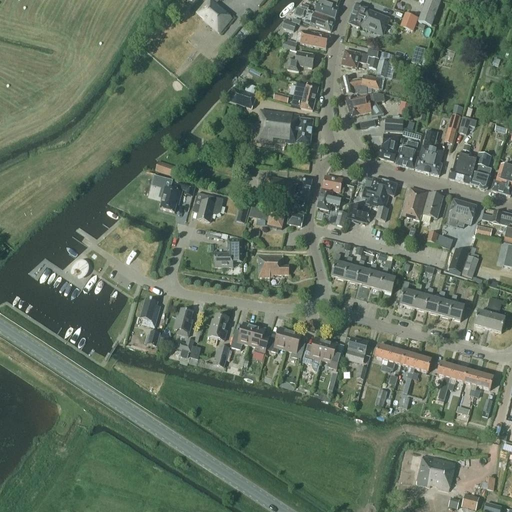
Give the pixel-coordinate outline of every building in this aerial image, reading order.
[(208,0),(196,14),(204,21),(203,22),(219,35),(230,21),(214,8),(219,1),(220,2),(221,0),(210,0),(210,2),(208,0)] [(440,3),(431,0),(425,0),(417,24),(431,29),(440,3)] [(478,0),(476,6),(496,12),(499,0),(478,0)] [(339,9),(319,2),(315,12),(336,19),(339,9)] [(368,11),(356,6),(348,26),(361,31),(361,30),(383,38),(390,20),(367,12),(368,11)] [(297,9),(295,16),(302,19),(304,18),(306,13),(297,9)] [(308,12),(303,24),(329,34),(331,34),(335,21),(333,21),(308,12)] [(418,19),(406,15),(401,28),(413,33),(418,19)] [(282,29),(293,33),(296,25),(285,22),(282,29)] [(312,35),(303,33),(301,45),(326,50),(328,38),(321,36),(312,34),(312,35)] [(296,46),(284,43),(283,50),(294,53),(296,46)] [(367,57),(368,57),(368,58),(371,59),(377,60),(378,53),(368,51),(367,57)] [(344,52),(341,67),(357,70),(358,64),(369,67),(371,59),(368,58),(368,57),(367,57),(344,52)] [(296,60),(289,59),(287,72),(299,74),(300,68),(312,70),(315,56),(297,53),(296,60)] [(413,58),(411,64),(421,66),(422,60),(413,58)] [(369,67),(369,68),(376,70),(378,60),(377,60),(371,59),(369,67)] [(498,68),(500,62),(494,59),(492,65),(498,68)] [(379,62),(376,77),(385,79),(389,65),(379,62)] [(350,78),(339,81),(343,99),(357,96),(358,96),(367,94),(366,89),(382,92),(384,81),(363,78),(362,82),(358,81),(351,82),(350,78)] [(297,84),(291,107),(301,110),(312,113),(318,90),(306,87),(297,84)] [(246,88),(245,92),(253,95),(256,88),(250,86),(249,89),(246,88)] [(241,92),(236,106),(252,111),(256,97),(241,92)] [(289,98),(275,94),(273,101),(287,105),(289,98)] [(353,97),(344,100),(351,119),(359,116),(371,114),(370,106),(376,105),(385,103),(383,97),(376,95),(357,99),(357,96),(353,97)] [(258,132),(256,144),(273,146),(274,137),(286,138),(285,147),(286,147),(286,145),(293,146),(296,147),(296,144),(310,146),(313,123),(299,121),(300,117),(286,115),(285,124),(268,122),(269,113),(260,112),(259,124),(264,124),(263,132),(258,132)] [(460,118),(451,116),(444,143),(452,146),(456,130),(457,130),(460,118)] [(462,119),(458,134),(465,136),(468,127),(475,129),(476,123),(462,119)] [(385,134),(402,135),(402,122),(385,121),(385,134)] [(508,128),(497,125),(495,132),(506,135),(508,128)] [(419,160),(418,160),(415,171),(424,173),(423,175),(427,175),(433,151),(437,135),(427,132),(423,148),(422,148),(419,160)] [(382,147),(378,161),(394,164),(396,154),(395,154),(398,138),(383,137),(383,147),(382,147)] [(394,167),(413,171),(417,154),(416,154),(418,145),(407,143),(404,151),(398,150),(394,167)] [(433,151),(427,175),(429,176),(429,175),(439,177),(442,166),(440,166),(443,153),(433,151)] [(200,155),(198,161),(204,163),(206,157),(200,155)] [(475,171),(471,187),(479,189),(480,192),(484,193),(486,191),(487,192),(490,181),(488,180),(490,175),(484,174),(485,170),(488,170),(491,159),(479,155),(475,171)] [(475,171),(477,160),(469,158),(468,160),(457,156),(455,166),(457,167),(455,172),(451,171),(448,181),(471,187),(475,171)] [(176,169),(158,163),(155,172),(173,178),(176,169)] [(511,169),(500,166),(495,183),(493,182),(491,192),(510,198),(511,190),(511,169)] [(343,181),(326,177),(323,191),(340,195),(343,181)] [(299,180),(298,185),(268,178),(262,203),(292,209),(294,200),(307,203),(312,183),(299,180)] [(364,189),(362,199),(368,200),(366,205),(378,209),(385,183),(382,182),(374,180),(373,181),(367,179),(365,189),(364,189)] [(379,209),(375,221),(385,223),(388,211),(385,210),(389,197),(394,198),(397,186),(396,186),(388,184),(389,183),(385,183),(378,209),(379,209)] [(179,184),(178,190),(185,192),(184,196),(192,198),(195,188),(179,184)] [(164,189),(161,200),(163,200),(160,211),(174,214),(178,201),(180,202),(182,194),(164,189)] [(321,191),(317,209),(317,210),(331,213),(332,208),(329,208),(330,206),(339,208),(341,203),(331,200),(333,194),(322,192),(321,191)] [(426,195),(409,191),(402,217),(419,222),(426,195)] [(201,208),(198,221),(209,224),(212,216),(216,217),(220,215),(222,208),(223,201),(197,194),(194,206),(201,208)] [(437,221),(442,200),(428,196),(423,218),(421,224),(429,226),(430,220),(437,221)] [(370,210),(362,208),(363,206),(352,203),(348,216),(367,222),(370,210)] [(475,209),(453,203),(449,220),(457,223),(456,228),(463,229),(464,227),(465,225),(471,226),(475,209)] [(241,205),(238,214),(246,216),(249,207),(241,205)] [(252,208),(247,222),(248,222),(249,219),(269,223),(268,228),(282,231),(284,224),(288,225),(302,229),(304,217),(290,214),(290,215),(285,214),(285,217),(273,214),(273,213),(252,208)] [(335,226),(343,229),(347,215),(339,213),(335,226)] [(491,224),(508,228),(511,228),(511,217),(503,216),(494,214),(491,224)] [(490,239),(492,231),(477,228),(475,236),(490,239)] [(438,236),(428,233),(425,243),(435,246),(438,236)] [(449,251),(452,244),(438,239),(436,246),(449,251)] [(215,269),(233,269),(233,264),(242,264),(242,242),(228,242),(228,255),(215,255),(215,269)] [(449,270),(448,274),(460,278),(461,274),(467,255),(456,251),(449,270)] [(348,267),(346,267),(338,265),(341,257),(336,255),(334,264),(335,264),(331,279),(344,282),(348,267)] [(283,257),(258,258),(259,279),(269,279),(269,276),(289,276),(289,267),(283,267),(283,257)] [(479,262),(468,258),(461,277),(472,281),(479,262)] [(503,268),(511,270),(511,259),(506,258),(503,268)] [(360,270),(358,270),(350,268),(352,260),(348,259),(346,267),(348,267),(344,282),(356,285),(360,270)] [(372,273),(370,273),(362,271),(365,263),(360,262),(358,270),(360,270),(356,285),(368,289),(372,273)] [(73,270),(72,271),(73,271),(73,270),(80,271),(84,278),(83,278),(83,279),(84,278),(85,277),(86,276),(87,274),(87,273),(88,272),(88,271),(88,269),(88,268),(88,267),(87,266),(87,265),(86,265),(85,264),(84,263),(83,263),(82,263),(81,263),(80,263),(79,263),(78,264),(77,264),(76,265),(75,266),(74,267),(73,268),(73,270)] [(384,277),(382,276),(374,274),(376,266),(372,265),(370,273),(372,273),(368,289),(380,292),(384,277)] [(382,276),(384,277),(380,292),(392,295),(396,280),(386,277),(388,269),(384,268),(382,276)] [(416,295),(414,294),(407,292),(409,285),(404,283),(402,292),(403,293),(400,307),(412,310),(416,295)] [(414,294),(416,295),(412,310),(424,314),(428,298),(426,297),(419,296),(422,288),(416,287),(414,294)] [(426,297),(428,298),(424,314),(436,317),(440,301),(438,301),(431,299),(433,291),(428,290),(426,297)] [(438,301),(440,301),(436,317),(448,320),(452,305),(450,304),(443,302),(445,295),(440,293),(438,301)] [(450,304),(452,305),(448,320),(460,324),(465,308),(455,305),(457,298),(452,296),(450,304)] [(493,311),(496,301),(490,299),(487,310),(493,311)] [(496,301),(493,311),(500,313),(502,303),(496,301)] [(156,310),(157,305),(145,302),(140,321),(144,322),(142,327),(154,330),(159,311),(156,310)] [(193,314),(181,311),(179,318),(177,318),(173,330),(177,332),(176,335),(188,339),(192,322),(190,321),(193,314)] [(474,328),(487,331),(492,316),(478,313),(474,328)] [(225,332),(228,320),(216,316),(214,321),(212,321),(208,338),(224,342),(227,333),(225,332)] [(492,316),(487,331),(501,335),(505,320),(492,316)] [(242,345),(249,347),(254,328),(249,327),(249,326),(243,324),(240,337),(234,335),(230,349),(240,352),(242,345)] [(254,328),(249,347),(255,349),(254,354),(264,357),(268,344),(262,343),(265,330),(260,328),(259,329),(254,328)] [(279,350),(285,352),(291,333),(285,332),(286,331),(280,329),(276,342),(271,340),(267,352),(278,355),(279,350)] [(156,348),(159,335),(151,333),(147,346),(156,348)] [(291,333),(285,352),(292,354),(291,359),(301,362),(304,349),(298,348),(302,335),(296,333),(296,334),(291,333)] [(162,334),(160,344),(167,346),(170,336),(162,334)] [(315,374),(317,375),(317,376),(321,362),(326,343),(321,341),(321,340),(316,339),(312,352),(306,350),(302,364),(312,367),(312,369),(313,372),(315,374)] [(368,344),(351,339),(348,352),(361,356),(365,357),(368,344)] [(186,346),(180,344),(178,350),(182,352),(180,357),(182,359),(186,360),(187,359),(189,354),(190,354),(194,342),(187,341),(186,346)] [(331,344),(326,343),(321,362),(327,364),(326,369),(336,371),(341,355),(335,354),(338,345),(332,343),(331,344)] [(378,347),(374,360),(382,362),(382,365),(383,366),(387,367),(388,364),(392,351),(378,347)] [(198,362),(201,350),(193,348),(190,360),(198,362)] [(223,369),(229,350),(220,348),(217,360),(215,360),(213,366),(223,369)] [(388,364),(387,367),(391,368),(391,370),(393,371),(395,366),(401,367),(405,354),(392,351),(388,364)] [(348,352),(345,361),(359,365),(361,356),(348,352)] [(405,354),(401,367),(410,370),(409,373),(413,375),(414,371),(418,358),(405,354)] [(418,358),(414,371),(428,375),(431,362),(418,358)] [(440,365),(437,377),(444,379),(440,391),(447,393),(447,391),(449,385),(450,381),(454,368),(453,368),(440,365)] [(366,370),(359,368),(356,380),(363,382),(366,370)] [(450,381),(449,385),(453,386),(454,386),(455,386),(456,383),(463,385),(467,372),(454,368),(450,381)] [(467,372),(463,385),(471,387),(470,390),(471,391),(476,392),(477,389),(480,376),(467,372)] [(480,376),(477,389),(490,392),(494,380),(480,376)] [(387,393),(379,391),(374,407),(382,409),(387,393)] [(459,397),(451,395),(448,409),(455,411),(459,397)] [(493,403),(486,401),(483,413),(482,418),(488,420),(489,414),(490,414),(493,403)] [(426,488),(426,489),(448,494),(455,464),(433,459),(432,460),(422,457),(416,486),(426,488)] [(483,491),(495,492),(496,479),(484,479),(483,491)] [(474,511),(475,511),(479,500),(465,496),(461,508),(474,511)] [(456,511),(459,502),(450,499),(447,511),(456,511)]
